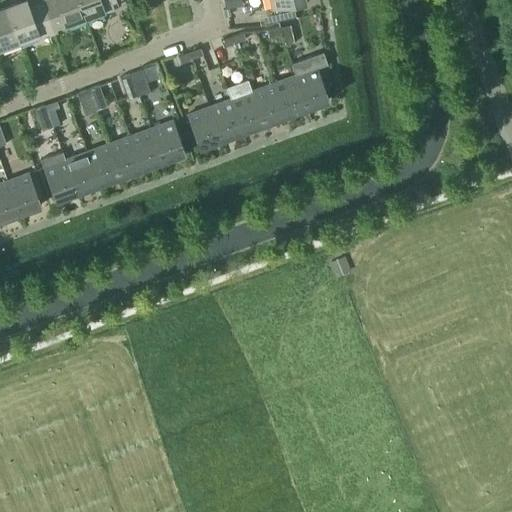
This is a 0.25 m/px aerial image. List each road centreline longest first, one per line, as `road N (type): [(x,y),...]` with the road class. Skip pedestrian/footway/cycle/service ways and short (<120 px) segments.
road 1 (tertiary): [(0,324),(411,165),(432,130),(433,104),(411,0)]
road 2 (residential): [(0,110),(206,27),(216,0)]
